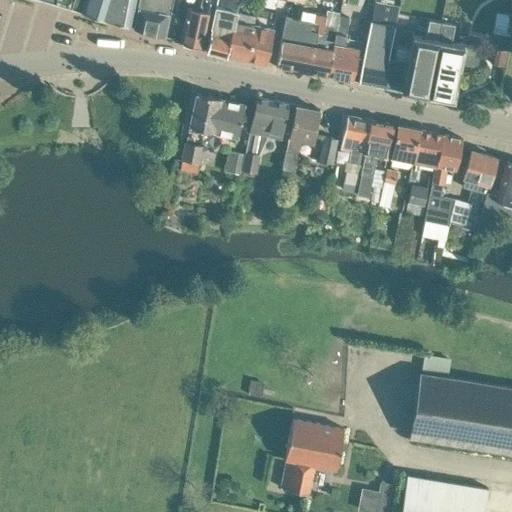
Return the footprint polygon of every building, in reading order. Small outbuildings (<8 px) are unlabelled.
[(41,0),(80,12),(129,26),(136,0),(41,0)] [(138,0),(133,28),(165,37),(172,0),(138,0)] [(226,55),(236,10),(234,10),(237,0),(218,0),(205,49),(226,55)] [(257,0),(257,5),(273,8),(274,0),(257,0)] [(397,14),(399,6),(375,2),(372,20),(370,20),(358,81),(403,90),(408,62),(389,58),(391,47),(395,27),(397,14)] [(202,48),(210,12),(186,7),(179,41),(202,48)] [(245,59),(256,16),(236,10),(226,55),(245,59)] [(327,76),(337,15),(329,13),(326,26),(324,26),(322,33),(317,32),(318,23),(284,17),(275,66),(327,76)] [(337,15),(327,76),(352,80),(358,48),(344,46),(350,17),(337,15)] [(256,16),(245,59),(266,64),(270,44),(274,30),(254,24),(256,16)] [(427,95),(441,21),(428,19),(424,39),(412,36),(409,50),(391,47),(389,58),(408,62),(403,90),(427,95)] [(454,23),(441,21),(427,95),(453,99),(460,62),(474,64),(477,62),(479,49),(476,46),(463,44),(450,42),(454,23)] [(196,92),(191,112),(188,126),(237,137),(244,103),(196,92)] [(252,116),(249,129),(268,133),(280,136),(281,132),(283,123),(287,103),(256,97),(252,116)] [(319,109),(295,105),(282,167),(295,170),(301,140),(312,142),(319,109)] [(362,164),(370,119),(348,115),(341,148),(352,150),(349,162),(361,164),(362,164)] [(369,196),(372,177),(376,158),(386,160),(393,124),(370,119),(362,164),(361,164),(356,193),(369,196)] [(414,160),(420,129),(397,124),(390,155),(413,160),(414,160)] [(414,160),(413,160),(410,177),(415,178),(418,161),(432,164),(438,133),(420,129),(414,160)] [(432,181),(426,214),(450,218),(454,198),(441,195),(444,183),(447,166),(456,168),(458,157),(461,141),(462,137),(442,133),(438,153),(432,181)] [(333,162),(337,138),(324,136),(319,160),(333,162)] [(198,164),(202,146),(184,141),(180,159),(198,164)] [(465,177),(462,186),(472,189),(485,193),(488,184),(490,176),(496,157),(470,150),(465,169),(463,176),(465,177)] [(241,169),(245,152),(244,151),(243,154),(227,151),(224,170),(239,173),(240,169),(241,169)] [(245,152),(241,169),(254,171),(257,154),(245,152)] [(511,161),(506,160),(500,179),(496,193),(487,191),(477,227),(492,232),(497,214),(511,217),(511,161)] [(387,170),(385,179),(384,184),(395,186),(398,172),(387,170)] [(355,191),(358,173),(347,171),(343,189),(355,191)] [(422,214),(427,188),(411,185),(406,211),(422,214)] [(390,206),(393,194),(380,192),(378,203),(390,206)] [(454,198),(450,218),(465,222),(469,202),(454,198)] [(458,235),(461,224),(449,220),(446,231),(458,235)] [(410,435),(511,452),(511,387),(421,372),(410,435)] [(264,382),(249,379),(246,391),(261,394),(264,382)] [(343,428),(293,418),(285,458),(287,458),(281,486),(307,492),(313,463),(335,468),(343,428)] [(400,511),(483,511),(488,487),(407,474),(400,511)] [(385,511),(392,483),(380,481),(378,491),(361,487),(356,510),(368,511),(385,511)]
